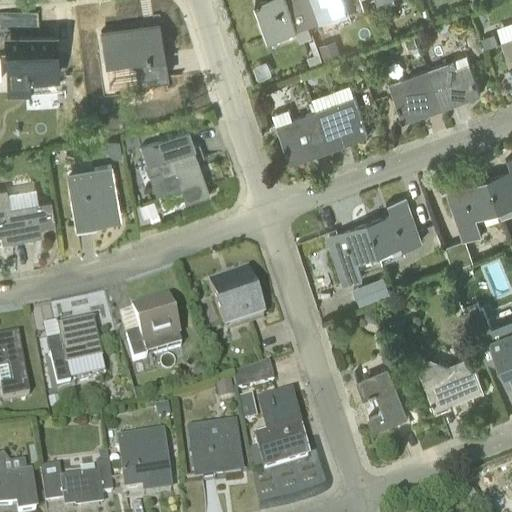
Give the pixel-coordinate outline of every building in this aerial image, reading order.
[(309,22),(300,0),(287,0),(286,0),(255,0),(269,37),(296,27),(300,36),(312,31),(309,22)] [(300,0),(309,22),(348,8),(345,0),(300,0)] [(392,37),(386,22),(375,26),(380,41),(392,37)] [(134,57),(138,82),(167,77),(159,28),(146,30),(145,24),(101,31),(106,61),(134,57)] [(485,47),(498,43),(495,33),(481,38),(485,47)] [(5,37),(9,92),(58,89),(56,54),(51,54),(49,36),(54,35),(54,34),(5,37)] [(416,45),(414,37),(404,40),(407,48),(416,45)] [(340,54),(335,39),(318,45),(323,60),(340,54)] [(316,55),(316,54),(307,57),(310,65),(322,61),(320,54),(316,55)] [(364,69),(361,59),(359,57),(345,56),(344,68),(364,69)] [(454,58),(428,68),(442,105),(480,91),(470,61),(457,66),(454,58)] [(442,105),(428,68),(402,78),(405,85),(392,90),(403,119),(442,105)] [(311,98),(315,110),(315,109),(329,147),(368,132),(356,101),(349,84),(334,90),(338,101),(325,106),(321,94),(311,98)] [(315,109),(315,110),(291,118),(288,108),(272,113),(290,161),(329,147),(315,109)] [(169,158),(185,202),(209,193),(198,160),(192,162),(188,151),(195,148),(189,130),(141,147),(147,165),(169,158)] [(138,142),(135,133),(125,135),(128,144),(138,142)] [(121,156),(118,138),(100,141),(101,147),(115,157),(121,156)] [(511,170),(488,178),(499,206),(511,200),(511,157),(505,160),(505,161),(508,160),(511,170)] [(66,172),(75,227),(93,224),(92,218),(120,213),(111,164),(66,172)] [(444,246),(452,268),(461,264),(461,265),(472,260),(465,238),(483,232),(476,214),(499,206),(488,178),(462,188),(464,193),(449,198),(463,238),(444,246)] [(6,188),(0,188),(0,233),(11,231),(12,238),(43,233),(38,202),(9,207),(6,188)] [(391,214),(368,222),(379,250),(401,242),(403,248),(422,241),(406,197),(407,197),(406,196),(385,204),(386,205),(388,204),(391,214)] [(379,250),(368,222),(342,232),(344,237),(329,243),(344,283),(363,276),(356,258),(379,250)] [(208,284),(223,326),(225,331),(262,318),(263,317),(247,270),(245,270),(246,272),(210,284),(209,283),(208,284)] [(353,287),(359,304),(390,292),(383,276),(353,287)] [(125,335),(132,362),(146,358),(181,348),(178,338),(167,298),(131,308),(138,332),(125,335)] [(465,308),(467,313),(479,308),(477,303),(465,308)] [(490,340),(507,382),(511,380),(511,330),(495,338),(483,307),(479,308),(467,313),(479,344),(490,340)] [(379,318),(380,313),(377,309),(368,308),(364,311),(363,316),(367,320),(376,321),(379,318)] [(49,353),(56,387),(70,384),(69,381),(105,374),(101,359),(93,318),(56,326),(61,351),(49,353)] [(0,336),(0,387),(3,402),(29,397),(18,334),(0,336)] [(449,364),(438,360),(434,371),(423,375),(433,399),(431,400),(433,403),(434,402),(436,408),(452,402),(450,397),(481,384),(483,389),(484,388),(471,355),(449,364)] [(234,391),(273,382),(268,361),(231,374),(234,391)] [(207,373),(203,366),(195,366),(192,372),(196,379),(203,379),(207,373)] [(369,415),(373,429),(408,415),(392,368),(356,380),(363,399),(376,394),(382,410),(369,415)] [(234,396),(231,380),(215,383),(218,399),(234,396)] [(255,436),(263,470),(307,457),(302,438),(300,438),(297,427),(299,426),(290,393),(267,399),(276,433),(266,435),(265,434),(255,436)] [(248,419),(259,415),(253,396),(242,399),(248,419)] [(59,408),(56,397),(47,399),(50,410),(59,408)] [(169,415),(167,404),(153,406),(155,417),(169,415)] [(218,425),(222,444),(191,448),(195,479),(213,476),(212,471),(223,470),(224,475),(240,473),(234,422),(218,425)] [(162,431),(117,438),(124,490),(170,484),(162,431)] [(98,452),(100,462),(108,460),(106,450),(98,452)] [(63,499),(64,507),(81,505),(81,507),(102,504),(100,494),(112,492),(108,460),(100,462),(95,462),(97,474),(41,482),(43,502),(63,499)] [(30,474),(4,477),(3,464),(0,464),(0,508),(15,507),(17,511),(30,511),(35,511),(30,474)] [(472,490),(466,482),(458,488),(464,496),(472,490)] [(478,498),(472,490),(466,495),(472,502),(478,498)] [(43,501),(42,493),(33,494),(34,503),(43,501)]
